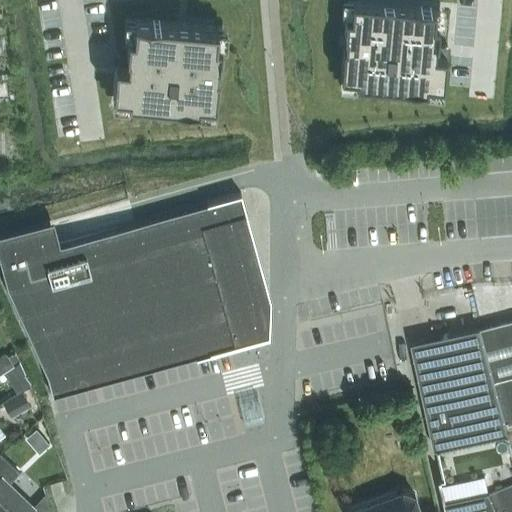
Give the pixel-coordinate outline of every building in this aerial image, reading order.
[(343,46),(340,77),(356,78),(356,83),(427,89),(427,84),(443,86),(446,55),(434,54),(435,44),(437,44),(439,25),(434,24),(435,8),(353,1),(351,17),(346,17),(344,36),(345,36),(344,46),(343,46)] [(126,55),(128,55),(127,65),(115,64),(113,95),(129,96),(128,101),(199,107),(200,102),(216,103),(218,72),(216,72),(217,62),(219,62),(222,27),(134,19),(132,35),(127,35),(126,55)] [(45,221),(0,233),(0,261),(6,285),(47,374),(53,394),(248,340),(244,327),(254,324),(264,321),(235,217),(246,214),(241,195),(242,195),(241,192),(207,202),(135,222),(52,245),(45,221)] [(511,318),(483,326),(511,437),(511,318)] [(501,511),(493,490),(492,490),(491,487),(511,478),(511,437),(483,326),(481,327),(480,325),(412,340),(435,447),(437,447),(443,474),(441,475),(446,497),(447,496),(451,506),(448,507),(448,511),(501,511)] [(0,371),(12,363),(3,350),(0,352),(0,371)] [(3,401),(12,416),(31,405),(22,390),(3,401)] [(36,428),(26,437),(32,444),(42,436),(36,428)] [(0,511),(49,511),(44,494),(32,506),(7,483),(18,471),(7,460),(0,453),(0,511)] [(400,489),(348,509),(349,511),(415,511),(419,505),(414,493),(402,489),(400,489)]
